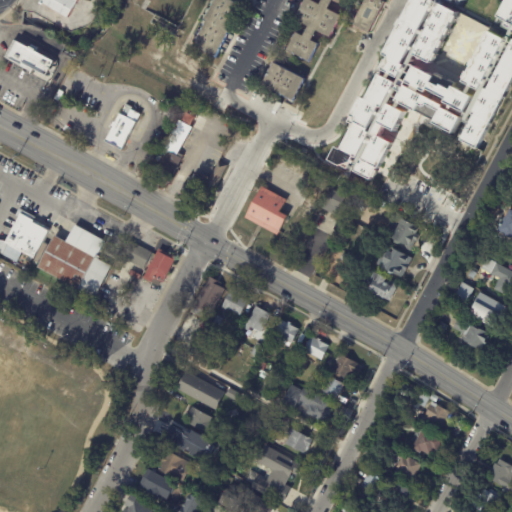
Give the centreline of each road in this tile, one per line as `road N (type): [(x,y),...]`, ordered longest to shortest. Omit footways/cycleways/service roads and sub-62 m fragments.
road 1 (secondary): [(511,417),(404,348),(0,128)]
road 2 (residential): [(269,120),(152,339),(138,424),(89,511)]
road 3 (residential): [(511,143),(404,348)]
road 4 (residential): [(404,348),(315,511)]
road 5 (residential): [(511,367),(435,511)]
